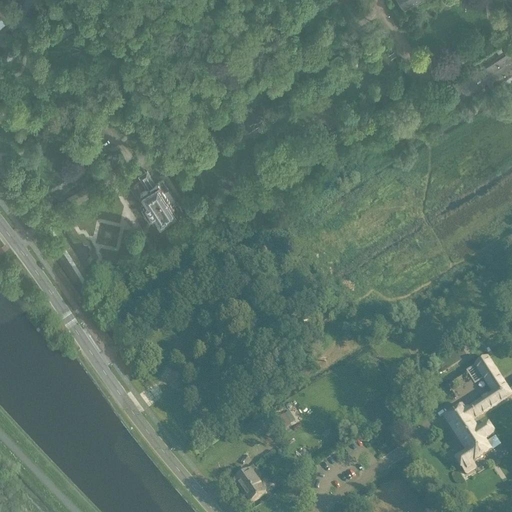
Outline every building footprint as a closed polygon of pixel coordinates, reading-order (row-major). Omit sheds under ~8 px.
[(398,0),(404,8),(417,0),(398,0)] [(511,50),(505,55),(481,70),(480,68),(479,68),(488,82),(491,87),(511,73),(511,50)] [(459,100),(466,95),(465,93),(480,83),(483,87),(485,86),(484,84),(488,82),(479,68),(450,86),(459,100)] [(138,177),(146,190),(155,185),(147,172),(138,177)] [(182,212),(163,180),(155,185),(146,190),(140,194),(160,225),(164,223),(168,230),(183,221),(178,214),(182,212)] [(279,294),(284,292),(288,289),(274,265),(265,270),(279,294)] [(297,326),(313,316),(308,308),(311,306),(312,308),(314,307),(308,297),(287,309),(292,317),(297,326)] [(452,368),(468,357),(461,348),(446,358),(452,368)] [(485,441),(494,435),(495,434),(488,423),(483,427),(478,419),(511,396),(511,394),(488,358),(475,367),(493,393),(466,411),(463,406),(444,418),(466,452),(456,459),(466,475),(476,468),(473,463),(492,451),(485,441)] [(284,414),(279,418),(273,422),(280,434),(286,429),(285,428),(291,425),(284,414)] [(251,503),(266,493),(250,470),(235,480),(251,503)]
